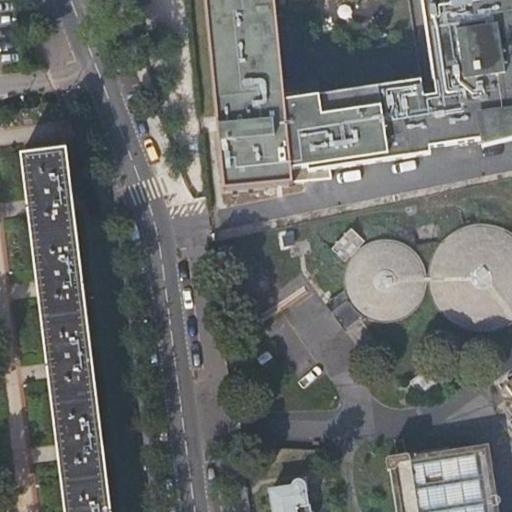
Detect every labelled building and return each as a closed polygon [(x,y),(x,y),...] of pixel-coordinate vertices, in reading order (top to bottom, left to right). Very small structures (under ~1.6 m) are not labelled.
[(511,0),(204,0),(222,191),(295,185),(293,167),(310,165),(310,169),(432,152),(431,145),(464,140),(481,136),(511,129),(511,0)] [(511,129),(481,136),(483,145),(511,137),(511,129)] [(112,511),(67,150),(24,154),(68,511),(112,511)] [(511,230),(509,229),(505,227),(499,224),(495,223),(490,222),(485,222),(480,222),(473,222),(465,225),(459,227),(455,229),(451,233),(446,236),(441,241),(440,244),(438,247),(435,252),(432,258),(431,264),(430,272),(430,281),(432,287),(433,293),(436,298),(437,301),(441,306),(444,310),(450,315),(452,317),(455,319),(461,322),(465,324),(473,326),(478,327),(481,327),(486,327),(492,326),(498,325),(501,324),(507,321),(511,319),(511,317),(511,230)] [(352,228),(333,247),(344,258),(363,239),(352,228)] [(346,288),(327,304),(348,330),(366,315),(371,318),(376,319),(380,320),(385,321),(390,321),(396,320),(400,319),(405,317),(409,314),(413,312),(416,309),(420,305),(422,301),(425,297),(427,290),(428,285),(429,280),(429,274),(428,269),(426,265),(423,258),(420,254),(418,251),(412,246),(408,243),(404,241),(401,240),(398,239),(394,238),(390,237),(387,237),(379,238),(375,239),(367,242),(363,245),(356,250),(353,255),(351,258),(349,260),(347,267),(346,273),(345,276),(345,281),(346,288)] [(427,369),(410,381),(421,396),(437,385),(427,369)] [(449,441),(385,448),(387,461),(392,461),(398,511),(492,511),(490,497),(499,496),(495,478),(488,478),(484,446),(450,450),(449,441)] [(291,488),(271,490),(274,511),(314,511),(313,502),(309,502),(305,477),(295,479),(294,479),(293,480),(292,484),(291,485),(291,488)]
